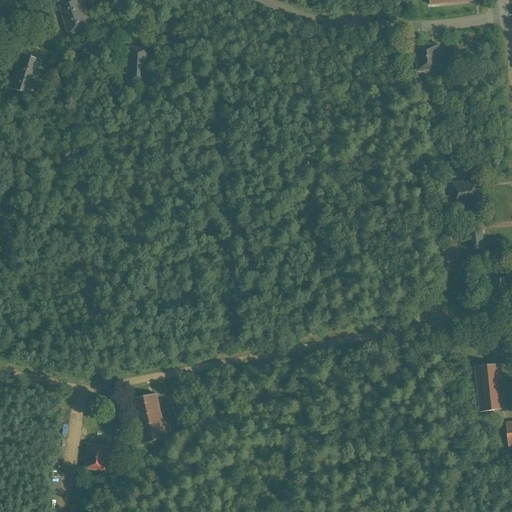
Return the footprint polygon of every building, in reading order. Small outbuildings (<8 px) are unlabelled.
[(79,0),(62,0),(58,1),(68,36),(89,30),(79,0)] [(438,45),(432,46),(415,47),(417,72),(440,70),(438,45)] [(150,49),(144,49),(128,48),(126,84),(148,85),(150,49)] [(40,61),(21,56),(19,55),(8,89),(29,96),(40,61)] [(479,205),(477,185),(477,182),(452,184),(454,207),(479,205)] [(483,251),(483,246),(481,231),(469,232),(471,252),(475,251),(475,252),(479,251),(483,251)] [(490,301),(510,299),(511,298),(511,280),(511,274),(488,276),(490,301)] [(500,365),(493,366),(475,368),(479,413),(505,410),(500,365)] [(156,395),(149,396),(131,401),(142,445),(167,439),(156,395)] [(111,448),(105,447),(88,445),(84,470),(108,473),(111,448)]
